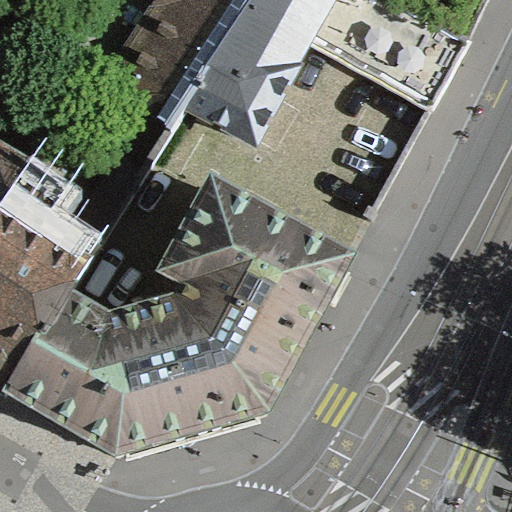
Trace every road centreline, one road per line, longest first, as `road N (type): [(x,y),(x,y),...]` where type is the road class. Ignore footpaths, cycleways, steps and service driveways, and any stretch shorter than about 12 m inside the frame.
road 1 (secondary): [(511,105),(336,404),(248,511)]
road 2 (secondary): [(446,511),(511,355)]
